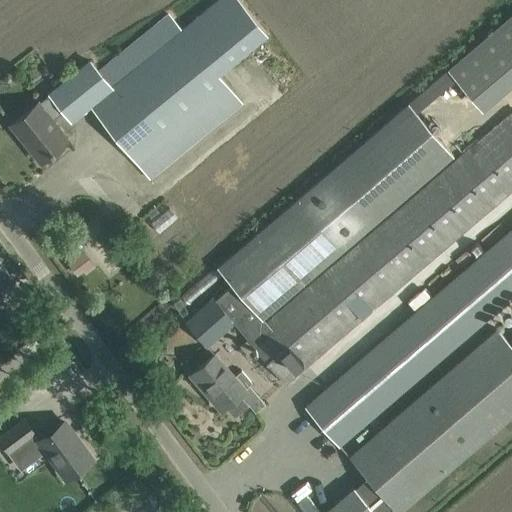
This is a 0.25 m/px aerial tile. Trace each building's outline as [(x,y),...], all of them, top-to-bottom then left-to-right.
[(217,74),(267,33),(239,0),(216,0),(180,30),(167,13),(97,70),(90,60),(38,102),(37,102),(26,111),(11,123),(41,161),(56,148),(67,139),(51,119),(82,95),(149,177),(241,103),(217,74)] [(482,107),(511,82),(511,12),(447,65),(482,107)] [(511,188),(511,111),(267,323),(263,319),(453,155),(407,101),(217,265),(233,284),(215,299),(213,297),(186,321),(206,345),(234,322),(286,382),(511,188)] [(511,226),(306,406),(338,444),(511,293),(511,226)] [(79,275),(96,264),(83,246),(66,257),(79,275)] [(0,290),(13,278),(0,263),(0,290)] [(511,345),(497,328),(349,456),(398,511),(511,412),(511,345)] [(214,353),(191,373),(204,389),(208,386),(212,391),(211,392),(224,406),(226,404),(235,415),(248,403),(239,392),(249,383),(252,381),(242,369),(233,376),(214,353)] [(0,438),(10,452),(34,434),(23,419),(0,436),(0,438)] [(65,421),(48,433),(38,440),(65,476),(75,469),(91,457),(90,456),(88,458),(73,437),(75,436),(65,421)] [(376,511),(354,486),(324,511),(376,511)] [(320,511),(307,495),(298,502),(306,511),(320,511)]
